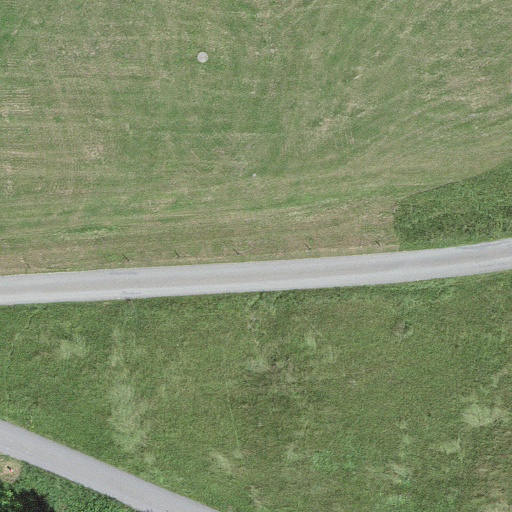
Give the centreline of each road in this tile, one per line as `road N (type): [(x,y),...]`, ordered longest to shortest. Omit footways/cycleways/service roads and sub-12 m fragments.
road 1 (unclassified): [(0,294),(511,254)]
road 2 (unclassified): [(162,511),(0,444)]
